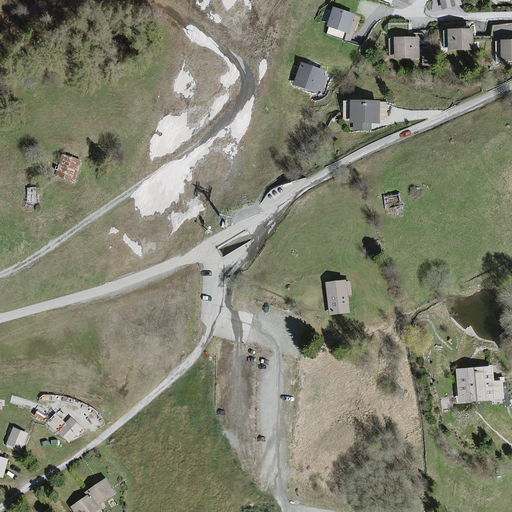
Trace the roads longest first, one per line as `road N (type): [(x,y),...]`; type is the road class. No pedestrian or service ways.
road 1 (residential): [(251,222),(215,277),(210,335),(193,362),(0,509)]
road 2 (residential): [(251,222),(360,157),(511,91)]
road 3 (residential): [(0,320),(178,264),(251,222)]
